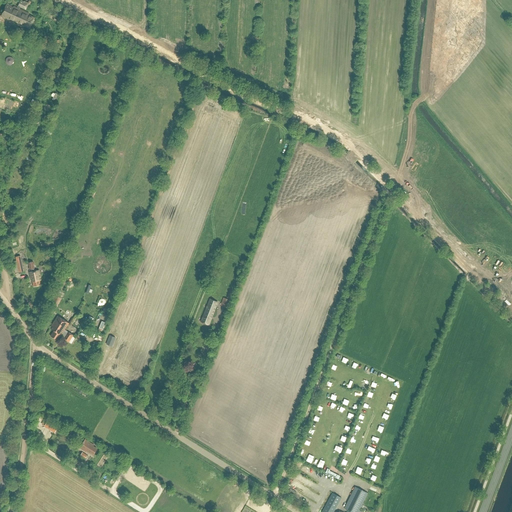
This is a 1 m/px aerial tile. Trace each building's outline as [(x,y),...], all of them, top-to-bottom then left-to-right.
[(29,3),(28,3),(21,0),(17,8),(14,6),(13,7),(11,6),(7,4),(1,16),(5,18),(5,17),(8,19),(7,20),(14,23),(14,21),(18,23),(17,24),(23,27),(23,25),(30,28),(34,18),(28,15),(29,13),(20,9),(21,7),(26,10),(29,3)] [(13,262),(16,273),(24,272),(21,260),(13,262)] [(40,280),(41,280),(39,270),(30,272),(31,279),(32,279),(34,286),(41,285),(40,280)] [(220,306),(222,306),(227,308),(230,300),(223,297),(220,306)] [(201,322),(209,325),(218,302),(210,299),(201,322)] [(59,303),(54,300),(51,306),(57,308),(59,303)] [(69,342),(73,335),(65,330),(69,323),(58,316),(50,328),(54,331),(51,336),(57,340),(61,335),(64,337),(64,338),(69,342)] [(94,340),(100,342),(102,336),(96,334),(94,340)] [(117,340),(110,338),(106,349),(113,352),(117,340)] [(45,426),(55,432),(58,427),(48,421),(45,426)] [(89,452),(93,455),(97,449),(93,446),(94,445),(85,439),(80,448),(86,452),(88,453),(89,452)] [(82,461),(72,454),(69,459),(78,466),(82,461)] [(338,478),(340,475),(330,470),(330,469),(328,468),(326,472),(338,478)] [(350,511),(351,511),(358,511),(368,493),(355,486),(344,508),(350,511)] [(315,501),(317,497),(308,492),(306,496),(315,501)] [(321,511),(333,511),(341,498),(332,493),(321,511)]
